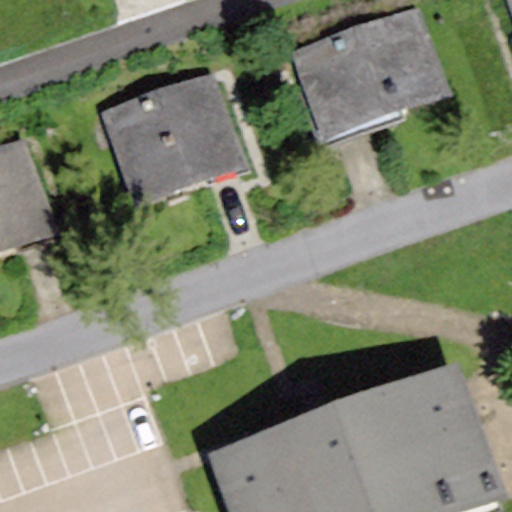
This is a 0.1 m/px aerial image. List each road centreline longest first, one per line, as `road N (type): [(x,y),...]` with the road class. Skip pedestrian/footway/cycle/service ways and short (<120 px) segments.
road 1 (residential): [(0,364),(511,180)]
road 2 (residential): [(259,0),(0,97)]
